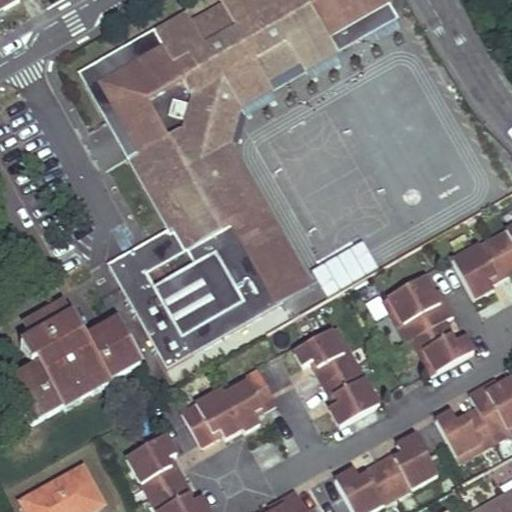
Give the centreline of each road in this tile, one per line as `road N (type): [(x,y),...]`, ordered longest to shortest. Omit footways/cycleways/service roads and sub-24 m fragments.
road 1 (residential): [(430,0),(511,120)]
road 2 (residential): [(0,68),(121,0)]
